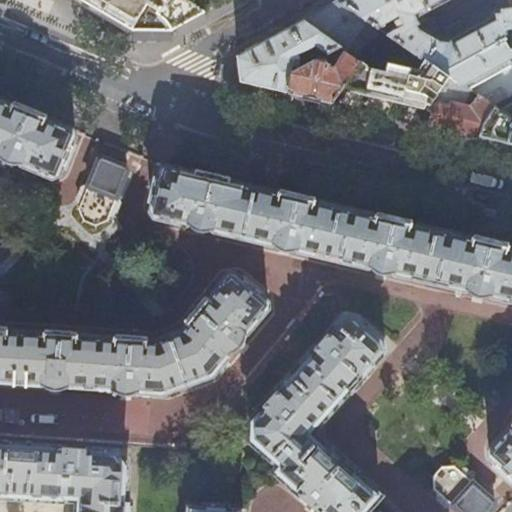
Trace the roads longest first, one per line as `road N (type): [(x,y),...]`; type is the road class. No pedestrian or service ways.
road 1 (secondary): [(137,92),(221,125),(511,193)]
road 2 (residential): [(295,0),(137,92)]
road 3 (secondary): [(0,32),(137,92)]
